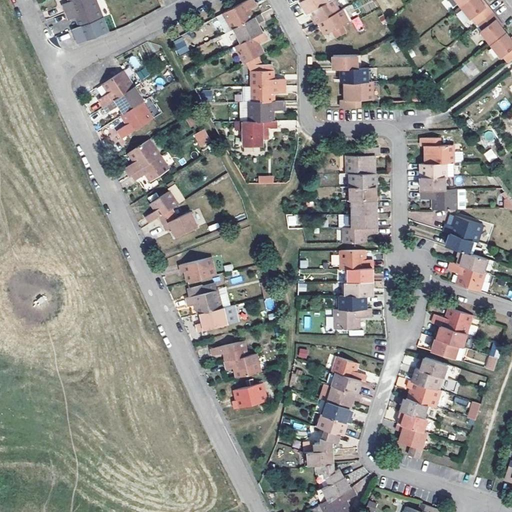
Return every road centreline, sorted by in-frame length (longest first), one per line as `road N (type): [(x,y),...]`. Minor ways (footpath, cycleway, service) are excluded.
road 1 (residential): [(55,71),(258,511)]
road 2 (residential): [(400,255),(396,137),(378,127),(308,123),(305,55),(276,0)]
road 3 (residential): [(469,495),(368,457),(402,331)]
road 4 (residential): [(55,71),(194,0)]
